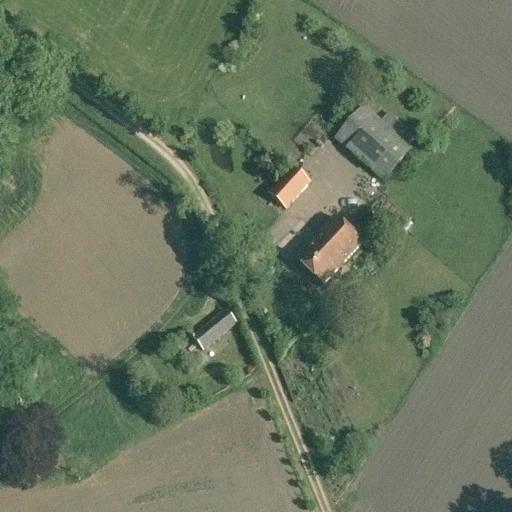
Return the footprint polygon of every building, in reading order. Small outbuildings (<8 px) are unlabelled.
[(334,141),(384,185),(415,150),(408,144),(415,137),(388,114),(381,122),(364,107),(334,141)] [(268,195),(286,212),(310,185),(292,168),(268,195)] [(314,240),(343,266),(362,244),(334,218),(314,240)] [(295,261),(323,287),(343,266),(314,240),(295,261)] [(192,338),(204,353),(237,325),(225,311),(192,338)]
